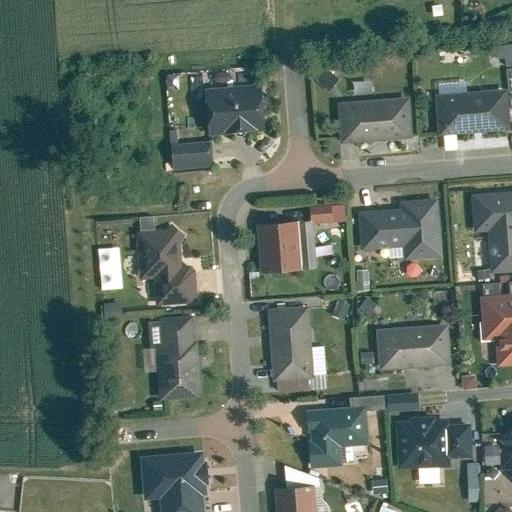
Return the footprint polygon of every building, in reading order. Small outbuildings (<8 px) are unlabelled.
[(503,66),(511,65),(511,46),(502,47),(503,66)] [(322,69),(312,81),(328,95),(338,82),(322,69)] [(203,99),(207,139),(264,134),(260,93),(203,99)] [(505,93),(435,98),(438,138),(508,133),(505,93)] [(407,101),(337,106),(340,147),(410,141),(407,101)] [(209,144),(169,148),(172,172),(211,168),(209,144)] [(511,194),(470,197),(473,235),(486,234),(489,276),(511,274),(511,194)] [(360,253),(401,250),(403,263),(440,261),(436,202),(398,205),(399,212),(358,215),(360,253)] [(343,208),(308,210),(309,225),(344,222),(343,208)] [(312,225),(256,228),(258,277),(315,274),(312,225)] [(139,282),(153,281),(155,309),(195,305),(192,269),(181,270),(177,231),(134,235),(139,282)] [(355,293),(368,293),(367,272),(354,273),(355,293)] [(511,297),(508,298),(478,300),(481,343),(493,342),(495,371),(511,369),(511,297)] [(358,312),(368,319),(375,307),(366,301),(358,312)] [(330,318),(342,323),(348,307),(336,303),(330,318)] [(271,384),(313,381),(308,309),(266,312),(271,384)] [(158,403),(200,400),(196,344),(193,344),(191,320),(157,323),(159,347),(153,347),(158,403)] [(446,327),(375,333),(378,374),(450,369),(446,327)] [(387,396),(388,410),(417,409),(417,395),(387,396)] [(348,401),(349,411),(304,415),(310,472),(340,469),(339,451),(367,449),(364,416),(383,414),(382,398),(348,401)] [(396,423),(397,473),(448,471),(448,463),(447,425),(447,421),(396,423)] [(447,425),(448,463),(470,462),(469,425),(447,425)] [(511,427),(497,444),(508,454),(509,461),(499,472),(511,483),(511,427)] [(201,455),(139,460),(142,504),(158,503),(158,511),(202,511),(201,500),(204,499),(201,455)] [(478,500),(478,464),(469,464),(469,500),(478,500)] [(274,511),(314,511),(312,490),(272,494),(274,511)]
